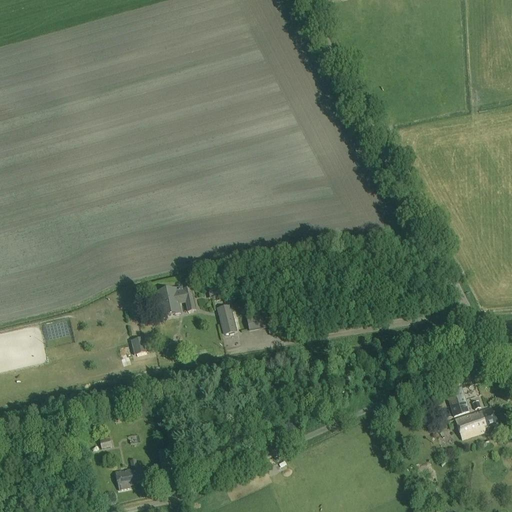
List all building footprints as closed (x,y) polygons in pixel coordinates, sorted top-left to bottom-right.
[(158,294),(163,318),(180,315),(178,305),(186,304),(188,313),(195,311),(191,290),(176,293),(176,290),(158,294)] [(242,294),(235,295),(237,304),(244,302),(242,294)] [(236,333),(230,307),(217,311),(224,336),(236,333)] [(272,314),(249,319),(251,332),(275,327),(272,314)] [(148,354),(144,339),(132,342),(136,357),(148,354)] [(448,388),(459,384),(458,380),(446,384),(448,388)] [(470,413),(462,389),(446,394),(454,418),(470,413)] [(491,409),(481,412),(479,413),(479,412),(454,420),(461,441),(485,433),(484,430),(496,426),(491,409)] [(100,442),(102,451),(112,448),(110,440),(100,442)] [(171,482),(168,469),(175,467),(172,451),(157,454),(163,484),(171,482)] [(132,483),(143,481),(141,469),(129,472),(129,470),(117,473),(121,491),(133,489),(132,483)]
